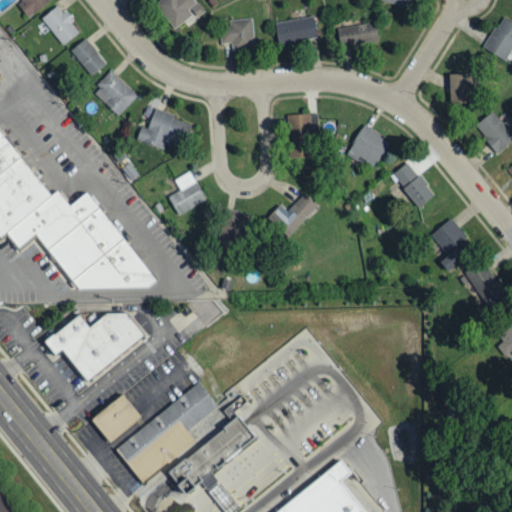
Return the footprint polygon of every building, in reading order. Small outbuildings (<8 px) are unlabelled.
[(18,5),(28,18),(50,0),(21,0),(22,2),(18,5)] [(194,0),(159,0),(155,4),(174,29),(185,21),(188,25),(204,13),(194,0)] [(408,0),(380,0),(406,8),(408,0)] [(62,45),(79,33),(58,5),(41,18),(62,45)] [(483,48),(508,63),(511,56),(511,21),(503,16),(483,48)] [(255,48),(252,18),(229,20),(230,27),(219,29),(220,44),(231,42),(232,50),(255,48)] [(275,21),(276,42),(316,39),(314,18),(275,21)] [(340,47),(379,40),(375,21),(337,28),(340,47)] [(71,49),(88,77),(105,66),(89,38),(71,49)] [(137,96),(110,71),(92,92),(119,116),(137,96)] [(472,74),(449,74),(450,104),(472,104),(472,74)] [(189,121),(153,111),(148,129),(140,127),(136,141),(166,149),(168,140),(183,144),(189,121)] [(475,125),(497,154),(511,141),(511,135),(493,111),(475,125)] [(288,115),(289,157),(315,156),(314,114),(288,115)] [(0,124),(55,193),(61,188),(72,202),(89,189),(161,278),(152,285),(79,288),(37,235),(20,248),(10,235),(0,243),(0,124)] [(377,167),(387,137),(359,127),(348,157),(377,167)] [(393,173),(416,208),(433,197),(410,162),(393,173)] [(179,191),(169,195),(176,214),(205,203),(192,171),(174,179),(179,191)] [(281,204),(267,217),(287,238),(318,208),(304,193),(286,209),(281,204)] [(232,247),(234,237),(250,239),(254,215),(223,210),(218,245),(232,247)] [(431,236),(449,255),(445,259),(451,266),(473,245),(449,219),(431,236)] [(488,309),(506,298),(483,261),(465,273),(488,309)] [(45,341),(80,313),(89,325),(106,312),(126,311),(145,336),(88,380),(63,348),(55,354),(45,341)] [(511,321),(511,322),(511,323),(511,331),(495,343),(504,357),(511,353),(511,354),(511,321)] [(117,449),(202,380),(220,403),(190,428),(197,437),(142,481),(117,449)] [(91,417),(123,392),(142,415),(110,441),(91,417)] [(173,469),(241,413),(257,433),(222,462),(225,467),(217,473),(244,506),(237,511),(231,511),(203,478),(190,489),(173,469)] [(270,511),(341,455),(354,472),(344,480),(369,511),(270,511)]
